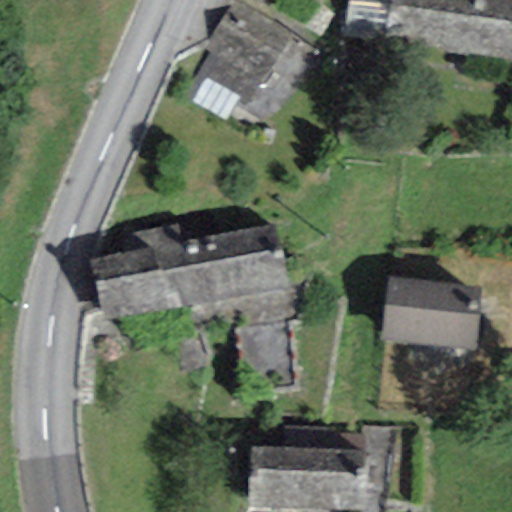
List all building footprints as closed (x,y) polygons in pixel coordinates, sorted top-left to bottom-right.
[(312,0),(199,0),(171,62),(265,104),(312,0)] [(511,9),(444,0),(348,0),(344,35),(511,57),(511,9)] [(264,224),(74,260),(86,319),(275,283),(264,224)] [(484,286),(380,280),(377,340),(480,346),(484,286)] [(351,452),(236,453),(236,510),(352,510),(351,452)]
